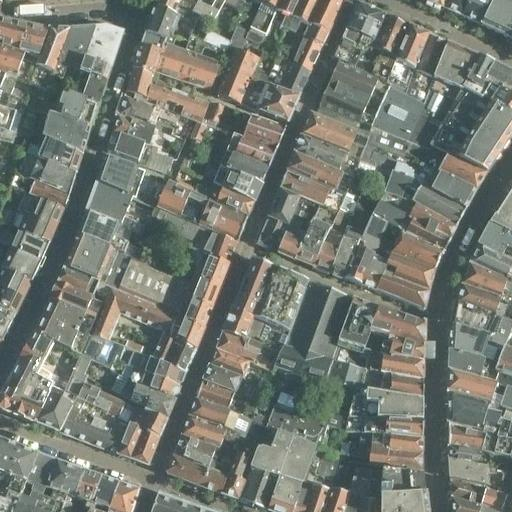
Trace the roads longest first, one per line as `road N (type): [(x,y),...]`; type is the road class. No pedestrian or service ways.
road 1 (residential): [(152,483),(350,0)]
road 2 (residential): [(0,378),(67,239),(137,20)]
road 3 (residential): [(0,426),(152,483)]
road 4 (residential): [(137,20),(110,7),(0,8)]
